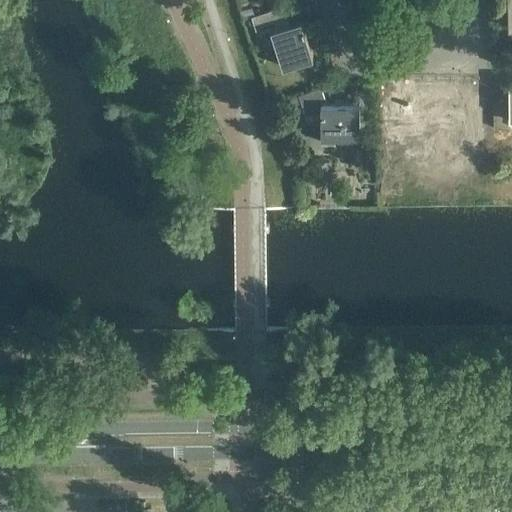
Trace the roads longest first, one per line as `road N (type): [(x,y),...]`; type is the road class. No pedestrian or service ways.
road 1 (secondary): [(511,425),(0,432)]
road 2 (secondary): [(0,458),(511,452)]
road 3 (residential): [(330,0),(350,61),(478,60),(477,0)]
